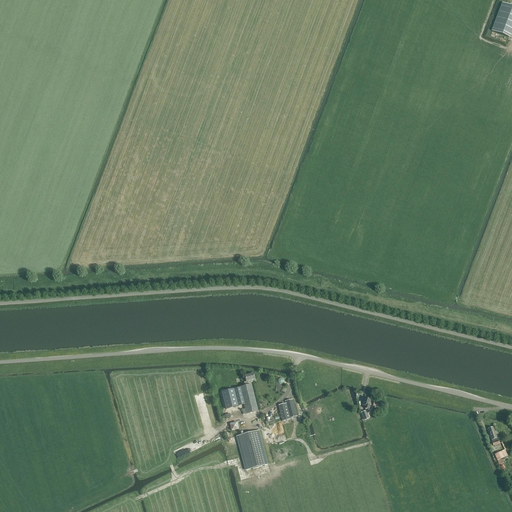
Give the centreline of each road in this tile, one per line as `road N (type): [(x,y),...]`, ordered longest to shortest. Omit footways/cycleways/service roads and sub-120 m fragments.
road 1 (unclassified): [(511,347),(279,289),(0,303)]
road 2 (tertiary): [(511,407),(299,353),(244,347),(0,360)]
